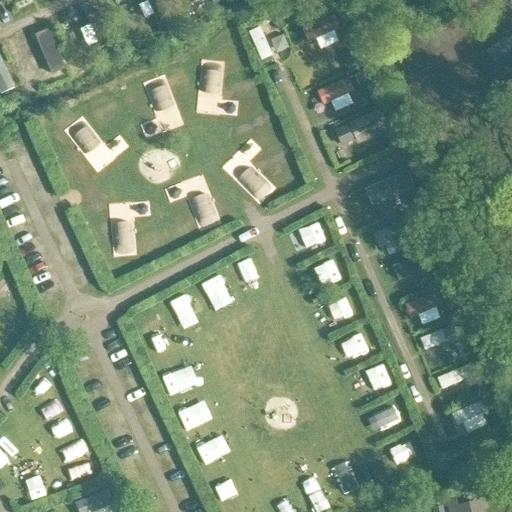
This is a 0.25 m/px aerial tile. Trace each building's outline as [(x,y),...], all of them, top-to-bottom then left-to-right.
[(145,0),(157,26),(178,16),(171,0),(145,0)] [(103,10),(86,18),(104,55),(120,47),(103,10)] [(314,42),(322,40),(325,49),(344,42),(339,30),(346,27),(341,14),(308,27),(314,42)] [(266,27),(256,30),(265,59),(291,50),(285,33),(270,38),(266,27)] [(45,36),(61,73),(73,68),(57,31),(45,36)] [(355,51),(342,58),(348,69),(361,63),(355,51)] [(0,55),(0,85),(4,95),(20,88),(6,53),(0,55)] [(190,67),(167,74),(171,85),(193,79),(190,67)] [(358,89),(371,84),(365,72),(353,78),(358,89)] [(30,80),(20,85),(26,97),(36,92),(30,80)] [(133,87),(144,116),(164,109),(154,80),(133,87)] [(233,100),(241,118),(269,106),(261,88),(233,100)] [(390,133),(380,111),(347,126),(348,127),(334,133),(341,148),(355,142),(357,147),(390,133)] [(72,145),(86,131),(67,112),(53,125),(72,145)] [(260,149),(283,142),(278,125),(255,131),(260,149)] [(398,138),(388,143),(390,149),(401,145),(398,138)] [(295,158),(266,172),(274,188),(303,174),(295,158)] [(371,193),(378,208),(409,193),(401,178),(371,193)] [(118,206),(112,186),(82,196),(89,216),(118,206)] [(97,231),(107,252),(129,241),(119,220),(97,231)] [(158,261),(174,254),(161,225),(144,233),(158,261)] [(428,235),(416,238),(419,249),(431,245),(428,235)] [(404,281),(434,267),(427,252),(397,266),(404,281)] [(237,268),(252,292),(272,280),(257,256),(237,268)] [(319,267),(327,285),(350,275),(342,257),(319,267)] [(437,271),(428,276),(433,287),(443,282),(437,271)] [(360,291),(328,302),(336,323),(367,312),(360,291)] [(412,301),(417,317),(449,307),(445,291),(412,301)] [(197,294),(175,303),(183,323),(205,314),(197,294)] [(141,318),(152,337),(171,326),(160,307),(141,318)] [(429,351),(461,338),(455,325),(424,338),(429,351)] [(470,365),(441,378),(447,390),(476,377),(470,365)] [(364,372),(368,390),(396,384),(392,366),(364,372)] [(482,380),(473,385),(478,394),(487,390),(482,380)] [(456,414),(461,426),(496,411),(491,398),(456,414)] [(382,408),(392,430),(414,420),(404,399),(382,408)] [(511,415),(510,411),(497,416),(500,424),(511,419),(511,415)] [(361,472),(340,480),(348,500),(369,492),(361,472)] [(122,511),(116,490),(81,499),(84,511),(122,511)] [(488,510),(485,499),(478,501),(479,503),(456,509),(454,502),(447,504),(448,511),(481,511),(482,511),(488,510)]
